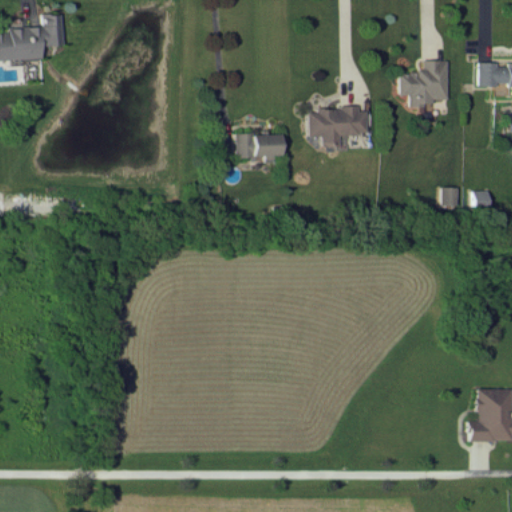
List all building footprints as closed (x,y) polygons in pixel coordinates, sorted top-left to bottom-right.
[(0,58),(33,56),(33,45),(55,43),(53,12),(34,13),(35,25),(1,27),(1,31),(0,31),(0,58)] [(441,59),(416,58),(416,71),(392,70),(392,93),(402,93),(402,106),(417,106),(417,99),(440,99),(441,59)] [(472,83),(501,84),(501,85),(511,85),(511,93),(511,62),(500,62),(500,65),(490,65),(490,61),(472,60),(472,83)] [(301,135),(314,134),(315,144),(332,144),(332,133),(360,132),(360,108),(352,109),(352,105),(309,106),(309,110),(300,111),(301,135)] [(436,204),(452,205),(452,186),(436,185),(436,204)] [(483,189),(468,189),(468,206),(484,206),(483,189)] [(507,387),(470,387),(470,419),(463,419),(463,439),(506,439),(506,431),(511,431),(511,419),(507,419),(507,387)]
